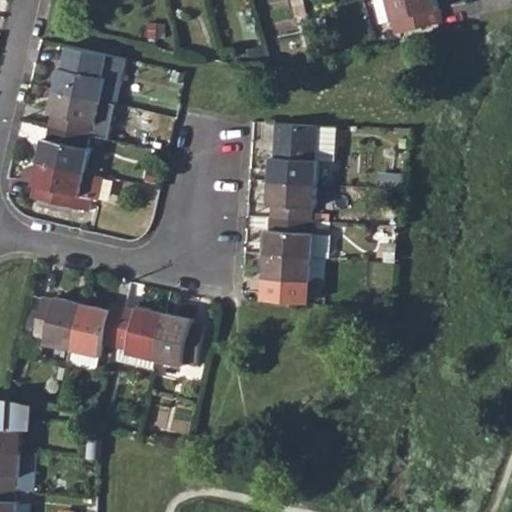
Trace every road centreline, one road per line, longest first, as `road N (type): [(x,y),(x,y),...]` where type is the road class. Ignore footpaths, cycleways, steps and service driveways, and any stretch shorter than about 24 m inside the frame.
road 1 (residential): [(0,240),(154,266),(196,248),(208,172)]
road 2 (residential): [(0,120),(27,0)]
